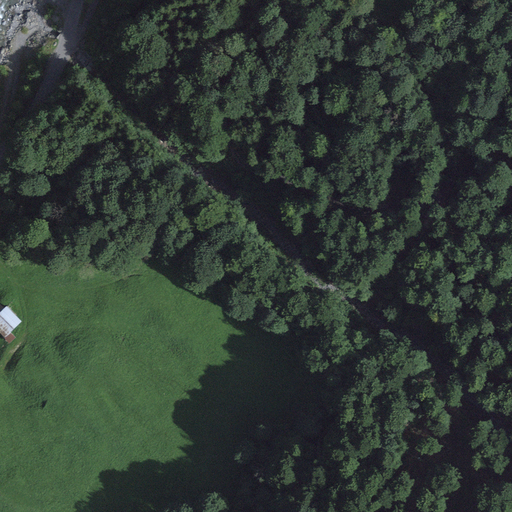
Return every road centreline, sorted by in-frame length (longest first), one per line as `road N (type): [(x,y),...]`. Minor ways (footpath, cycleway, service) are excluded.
road 1 (track): [(511,284),(472,303),(414,302),(402,289),(409,259),(511,87)]
road 2 (tertiary): [(79,0),(42,97),(0,156)]
